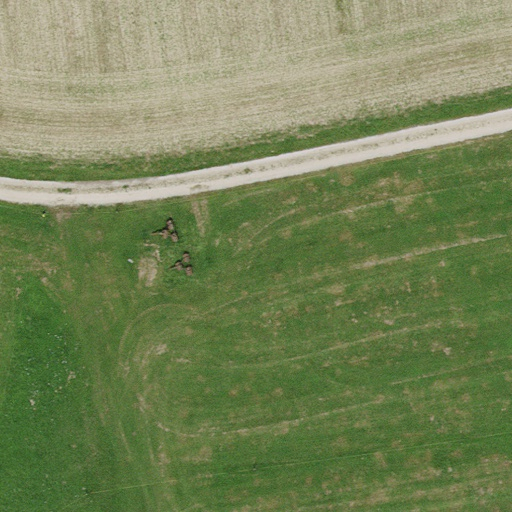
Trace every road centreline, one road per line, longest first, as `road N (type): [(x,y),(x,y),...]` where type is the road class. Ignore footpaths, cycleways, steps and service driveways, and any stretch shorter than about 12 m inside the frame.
road 1 (track): [(0,199),(72,211),(511,121)]
road 2 (track): [(72,211),(107,511)]
